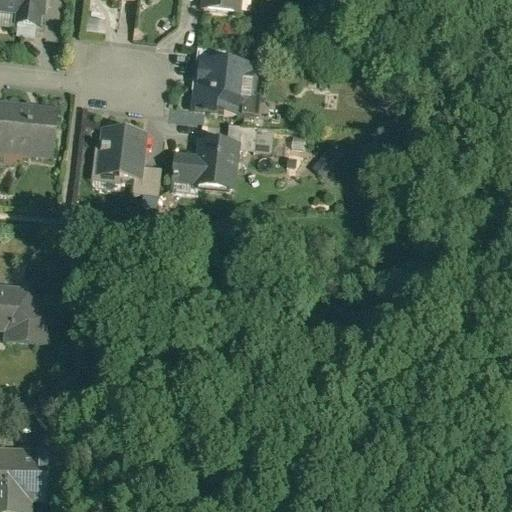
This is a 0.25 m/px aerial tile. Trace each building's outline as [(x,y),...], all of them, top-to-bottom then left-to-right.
[(36,40),(41,0),(0,0),(0,20),(11,22),(10,37),(36,40)] [(234,25),(237,0),(197,0),(195,20),(234,25)] [(253,74),(191,67),(186,116),(196,117),(195,121),(247,127),(253,74)] [(0,162),(46,168),(52,117),(0,110),(0,162)] [(226,130),(226,145),(252,146),(253,130),(226,130)] [(142,142),(97,137),(91,186),(130,190),(137,191),(138,175),(142,142)] [(229,200),(233,152),(190,148),(189,164),(171,162),(169,191),(187,192),(186,196),(229,200)] [(318,188),(337,165),(326,156),(307,178),(318,188)] [(156,177),(138,175),(137,191),(130,190),(128,202),(152,205),(156,177)] [(0,294),(0,356),(40,356),(40,343),(40,328),(24,297),(0,294)] [(37,451),(37,460),(0,458),(0,511),(39,511),(40,492),(57,493),(58,452),(37,451)]
